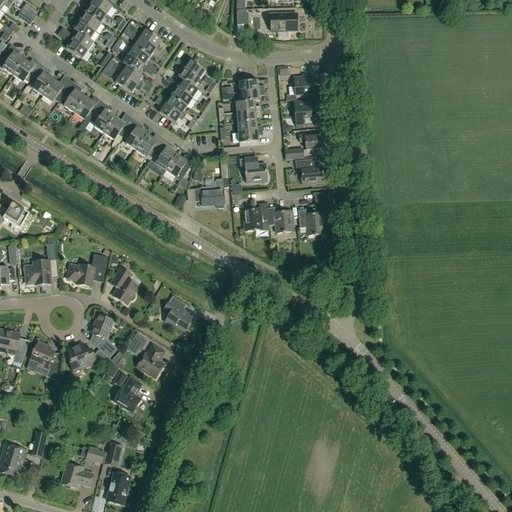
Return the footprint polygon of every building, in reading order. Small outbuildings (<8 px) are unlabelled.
[(11,6),(1,0),(0,0),(0,10),(0,11),(3,6),(8,10),(11,6)] [(87,0),(86,2),(106,16),(112,7),(100,0),(93,0),(93,1),(90,0),(87,0)] [(106,16),(86,2),(83,6),(87,9),(85,13),(100,24),(104,19),(108,22),(110,19),(106,16)] [(20,12),(33,21),(36,17),(23,8),(20,12)] [(237,26),(244,25),(246,25),(246,10),(236,11),(237,26)] [(33,21),(20,12),(16,18),(29,27),(33,21)] [(77,15),(75,19),(95,32),(100,24),(85,13),(81,18),(77,15)] [(297,15),(270,15),(270,25),(276,25),(276,33),(297,32),(297,15)] [(95,32),(75,19),(72,23),(76,26),(73,30),(89,41),(95,32)] [(13,31),(9,28),(9,29),(5,26),(1,31),(4,34),(0,39),(5,43),(13,31)] [(70,34),(68,38),(88,52),(93,44),(89,41),(73,30),(77,33),(74,37),(70,34)] [(145,30),(139,39),(159,53),(162,49),(158,46),(161,42),(152,35),(145,30)] [(88,52),(68,38),(65,42),(69,45),(66,50),(82,60),(88,52)] [(159,53),(139,39),(134,47),(150,58),(153,54),(157,57),(159,53)] [(12,77),(23,60),(18,56),(20,53),(11,46),(0,62),(0,64),(4,67),(2,69),(12,77)] [(150,58),(134,47),(128,55),(148,69),(151,65),(147,63),(150,58)] [(128,55),(122,64),(138,74),(141,70),(145,73),(148,69),(128,55)] [(29,64),(23,60),(12,77),(22,84),(24,81),(29,84),(41,67),(31,60),(29,64)] [(179,66),(199,80),(205,72),(189,61),(186,65),(182,63),(179,66)] [(283,63),(284,71),(294,71),(294,63),(283,63)] [(126,67),(121,75),(141,89),(144,85),(139,82),(142,78),(138,75),(138,74),(122,64),(126,67)] [(199,80),(179,66),(177,71),(180,73),(178,77),(194,88),(197,83),(200,86),(202,82),(199,80)] [(50,73),(41,67),(29,84),(33,87),(32,90),(42,97),(53,81),(47,77),(50,73)] [(317,94),(320,94),(319,87),(317,87),(316,81),(308,81),(308,78),(302,78),(301,73),(301,78),(294,79),(295,91),(288,91),(289,96),(286,96),(286,101),(296,100),(296,96),(317,94)] [(141,89),(121,75),(115,83),(131,94),(134,90),(138,93),(141,89)] [(194,88),(178,77),(177,78),(182,81),(179,85),(174,82),(172,86),(192,99),(198,91),(193,88),(194,88)] [(59,85),(53,81),(42,97),(52,104),(56,98),(61,102),(73,84),(63,78),(59,85)] [(239,93),(264,91),(263,87),(258,87),(258,82),(238,83),(239,93)] [(73,84),(61,102),(65,105),(63,107),(74,114),(85,98),(79,94),(82,90),(73,84)] [(192,99),(172,86),(169,90),(173,93),(171,97),(186,108),(192,99)] [(213,89),(209,86),(205,92),(209,95),(213,89)] [(264,91),(239,93),(240,103),(260,102),(259,96),(264,96),(264,91)] [(186,108),(171,97),(167,101),(163,99),(161,102),(184,118),(186,115),(183,113),(186,108)] [(90,102),(85,98),(74,114),(84,121),(86,118),(91,122),(103,104),(93,98),(90,102)] [(26,101),(22,108),(31,113),(35,106),(26,101)] [(184,118),(161,102),(158,106),(162,109),(159,114),(171,122),(167,128),(170,131),(175,125),(178,119),(182,122),(184,118)] [(260,102),(240,103),(235,104),(236,110),(233,111),(233,114),(260,112),(260,107),(255,108),(254,102),(260,102)] [(296,127),(320,125),(319,108),(311,109),(310,102),(294,104),(296,127)] [(112,111),(103,104),(91,122),(95,125),(93,127),(104,135),(115,119),(109,114),(112,111)] [(261,116),(260,112),(233,114),(234,118),(236,118),(237,123),(256,122),(256,117),(261,116)] [(115,119),(104,135),(114,141),(117,135),(123,139),(135,122),(125,115),(120,122),(115,119)] [(144,128),(135,122),(123,139),(127,142),(125,144),(136,152),(147,136),(141,132),(144,128)] [(256,122),(237,123),(238,134),(262,132),(262,127),(257,128),(256,122)] [(262,132),(238,134),(239,144),(258,142),(257,137),(262,136),(262,132)] [(321,136),(312,137),(312,135),(299,137),(300,144),(305,143),(306,151),(322,149),(321,136)] [(152,139),(147,136),(136,152),(146,159),(147,156),(152,160),(164,142),(155,136),(152,139)] [(164,142),(152,160),(156,163),(155,165),(165,172),(177,156),(171,152),(173,148),(164,142)] [(303,151),(286,153),(286,161),(304,159),(303,151)] [(177,156),(165,172),(175,179),(177,177),(181,180),(193,162),(184,156),(182,160),(177,156)] [(257,166),(257,159),(239,161),(240,168),(245,168),(246,184),(267,183),(265,166),(257,166)] [(323,184),(321,167),(313,168),(313,161),(295,162),(296,170),(301,170),(303,186),(323,184)] [(201,175),(195,173),(193,181),(199,182),(201,175)] [(135,184),(139,186),(143,179),(140,177),(135,184)] [(224,209),(223,205),(224,205),(223,191),(223,189),(229,189),(228,180),(216,181),(214,184),(215,189),(204,190),(204,188),(201,188),(201,190),(194,191),(195,203),(201,203),(202,207),(217,206),(217,210),(224,209)] [(326,195),(314,197),(315,204),(327,203),(326,195)] [(179,196),(173,206),(179,210),(185,199),(179,196)] [(269,227),(267,210),(266,204),(259,205),(259,210),(243,212),(245,232),(261,231),(269,231),(268,227),(269,227)] [(0,209),(0,225),(4,220),(19,230),(29,215),(12,205),(6,213),(0,209)] [(267,210),(269,227),(275,226),(276,234),(293,233),(291,212),(275,214),(274,209),(267,210)] [(324,235),(322,215),(315,215),(314,210),(310,211),(310,216),(306,216),(305,211),(298,212),(300,229),(307,228),(307,237),(324,235)] [(47,255),(55,255),(54,245),(46,245),(47,255)] [(104,274),(107,259),(93,256),(91,268),(79,266),(79,268),(70,266),(67,281),(76,282),(76,286),(92,289),(95,272),(104,274)] [(50,280),(58,279),(56,260),(47,261),(48,262),(33,263),(33,268),(25,268),(26,285),(35,285),(35,287),(50,285),(50,280)] [(8,282),(15,282),(14,270),(7,270),(7,268),(0,268),(0,289),(0,290),(0,287),(8,286),(8,282)] [(134,294),(138,288),(128,281),(131,276),(120,269),(113,281),(120,285),(112,297),(127,306),(129,303),(132,302),(134,301),(135,299),(135,297),(134,294)] [(184,333),(193,319),(182,312),(186,306),(172,298),(168,304),(168,303),(163,310),(170,314),(164,323),(172,328),(173,327),(184,333)] [(105,340),(113,322),(98,316),(91,335),(98,337),(97,339),(97,338),(92,344),(102,353),(107,348),(102,343),(104,340),(105,340)] [(21,365),(26,350),(18,348),(17,346),(19,337),(10,335),(10,333),(0,331),(0,348),(5,349),(7,353),(7,355),(14,357),(11,369),(19,370),(21,365)] [(136,335),(127,349),(133,353),(135,349),(140,353),(147,342),(136,335)] [(59,383),(59,365),(51,365),(49,364),(54,353),(46,349),(47,347),(38,343),(30,361),(38,364),(37,367),(46,371),(47,370),(49,371),(46,378),(59,383)] [(73,373),(96,364),(92,353),(87,355),(82,344),(66,351),(70,362),(69,362),(73,373)] [(158,363),(164,353),(152,346),(146,355),(145,354),(136,368),(155,380),(164,366),(158,363)] [(114,368),(115,366),(109,361),(102,354),(98,358),(105,365),(111,370),(113,368),(114,368)] [(120,373),(113,384),(120,388),(127,377),(120,373)] [(134,397),(141,386),(130,379),(123,390),(122,389),(113,402),(132,414),(140,400),(134,397)] [(6,390),(7,390),(7,392),(12,394),(13,388),(9,387),(9,386),(6,384),(5,384),(3,385),(2,387),(2,390),(4,391),(6,390)] [(41,460),(47,436),(35,433),(30,458),(41,460)] [(110,444),(105,465),(116,468),(122,447),(110,444)] [(26,451),(5,445),(0,461),(0,465),(1,466),(0,467),(0,473),(16,478),(19,470),(31,473),(33,465),(28,464),(29,462),(23,461),(26,451)] [(89,447),(85,462),(94,465),(95,464),(102,466),(105,454),(98,452),(99,450),(89,447)] [(83,469),(66,464),(60,485),(77,489),(79,484),(90,487),(93,474),(82,471),(83,469)] [(123,506),(127,489),(111,485),(107,502),(123,506)]
